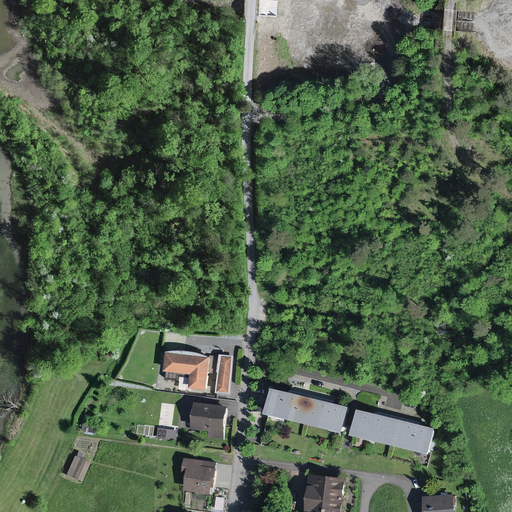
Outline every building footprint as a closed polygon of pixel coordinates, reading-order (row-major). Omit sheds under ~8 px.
[(213,357),(171,352),(169,370),(195,373),(194,387),(210,388),(212,372),(213,357)] [(236,355),(225,354),(224,358),(213,357),(212,372),(223,373),(221,391),(232,392),(236,355)] [(353,406),(276,388),(269,414),(347,432),(353,406)] [(230,404),(199,401),(196,428),(212,430),(211,438),(226,439),(230,404)] [(440,428),(363,409),(356,434),(433,454),(440,428)] [(176,431),(158,429),(157,438),(175,440),(176,431)] [(74,454),(65,475),(78,481),(87,460),(74,454)] [(206,459),(186,457),(185,471),(190,472),(189,490),(218,492),(220,467),(206,466),(206,459)] [(343,511),(348,481),(308,476),(303,511),(343,511)] [(459,511),(458,493),(427,496),(428,511),(459,511)]
